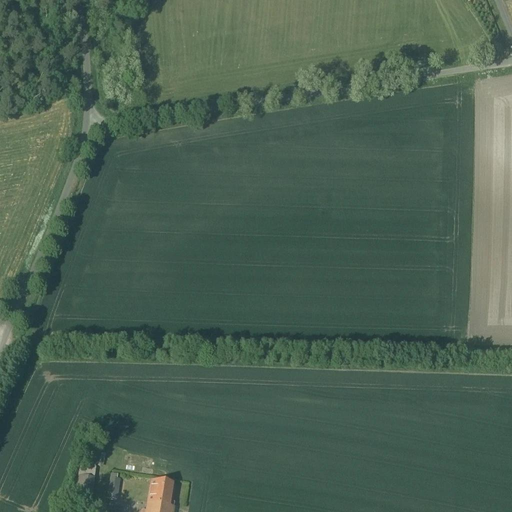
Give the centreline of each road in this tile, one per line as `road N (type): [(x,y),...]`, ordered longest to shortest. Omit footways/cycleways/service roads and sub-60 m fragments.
road 1 (unclassified): [(511,62),(89,131)]
road 2 (unclassified): [(89,131),(12,320)]
road 3 (unclassified): [(89,131),(71,0)]
